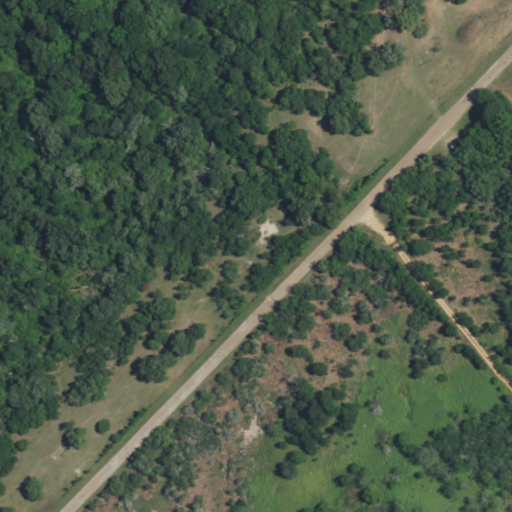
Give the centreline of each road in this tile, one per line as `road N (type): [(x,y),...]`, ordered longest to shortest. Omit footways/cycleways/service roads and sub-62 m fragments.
road 1 (residential): [(511,52),(366,195),(71,511)]
road 2 (residential): [(220,355),(405,511)]
